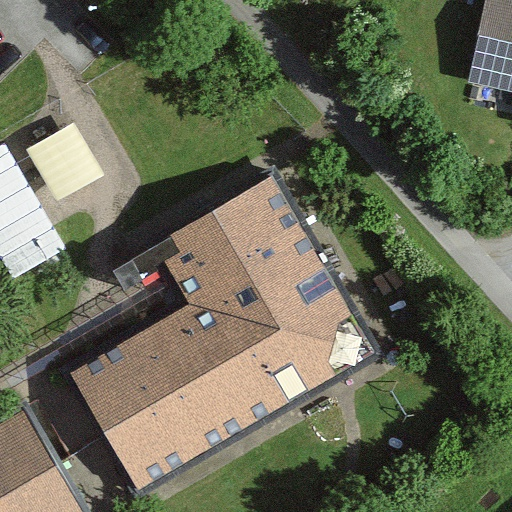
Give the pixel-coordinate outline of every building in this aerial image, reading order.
[(511,0),(482,0),(466,80),(511,89),(511,0)] [(77,123),(32,147),(60,200),(105,176),(77,123)] [(0,142),(0,249),(17,279),(70,249),(6,138),(0,142)] [(70,368),(137,482),(368,347),(268,177),(152,244),(186,301),(70,368)] [(0,420),(0,511),(82,511),(23,409),(0,420)]
